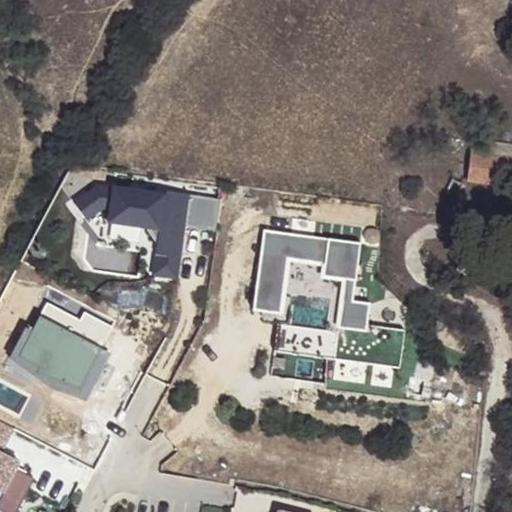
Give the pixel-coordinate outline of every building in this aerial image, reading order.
[(511,138),(494,138),(493,153),(511,155),(511,138)] [(511,155),(493,153),(468,149),(464,175),(511,182),(511,155)] [(216,231),(220,198),(164,190),(163,195),(96,185),(73,203),(86,219),(102,206),(111,207),(109,220),(146,225),(156,242),(154,255),(178,258),(181,236),(176,236),(178,226),(183,226),(216,231)] [(356,299),(362,239),(266,229),(258,307),(284,310),(286,297),(336,302),(334,327),(280,321),(276,352),(401,365),(405,327),(370,324),(372,300),(356,299)] [(178,258),(154,255),(151,275),(175,278),(178,258)] [(96,357),(100,348),(112,326),(83,312),(79,320),(46,303),(31,331),(24,328),(11,355),(38,369),(35,374),(53,378),(53,377),(89,395),(92,388),(106,362),(96,357)] [(110,353),(100,348),(96,357),(106,362),(110,353)] [(116,367),(106,362),(92,388),(102,393),(116,367)] [(367,377),(396,384),(399,370),(371,362),(367,377)] [(13,429),(0,422),(0,491),(3,493),(0,498),(0,511),(1,511),(16,511),(34,479),(15,469),(19,463),(0,453),(13,429)]
